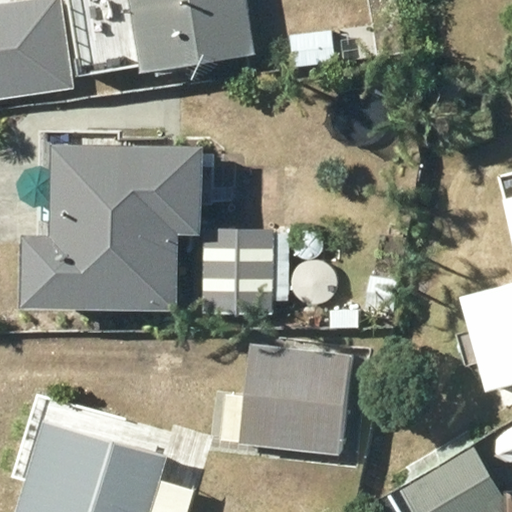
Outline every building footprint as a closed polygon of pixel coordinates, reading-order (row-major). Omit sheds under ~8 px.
[(64,0),(22,0),(0,3),(0,97),(76,88),(64,0)] [(127,0),(138,67),(254,48),(245,0),(127,0)] [(329,26),(288,30),(290,61),(332,58),(329,26)] [(21,225),(19,297),(177,301),(179,224),(199,225),(201,138),(38,134),(35,226),(21,225)] [(349,185),(345,218),(375,221),(379,188),(349,185)] [(299,191),(299,214),(322,214),(323,192),(299,191)] [(203,221),(201,306),(271,308),(271,295),(284,295),(285,223),(203,221)] [(331,324),(355,324),(355,304),(331,304),(331,324)] [(217,435),(336,450),(348,351),(249,339),(243,389),(223,387),(217,435)] [(511,359),(486,372),(500,400),(511,394),(511,359)] [(37,401),(15,471),(23,474),(11,511),(183,511),(192,483),(159,473),(169,442),(37,401)] [(470,441),(399,484),(416,511),(511,511),(511,489),(509,493),(509,505),(470,441)]
